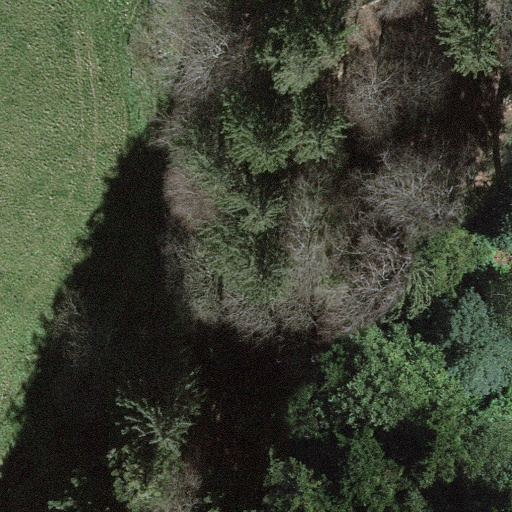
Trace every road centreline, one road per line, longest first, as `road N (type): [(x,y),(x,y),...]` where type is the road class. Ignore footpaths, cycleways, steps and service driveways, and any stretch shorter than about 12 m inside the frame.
road 1 (track): [(511,280),(473,184),(458,107),(467,20),(478,0)]
road 2 (track): [(434,511),(487,462),(511,362)]
